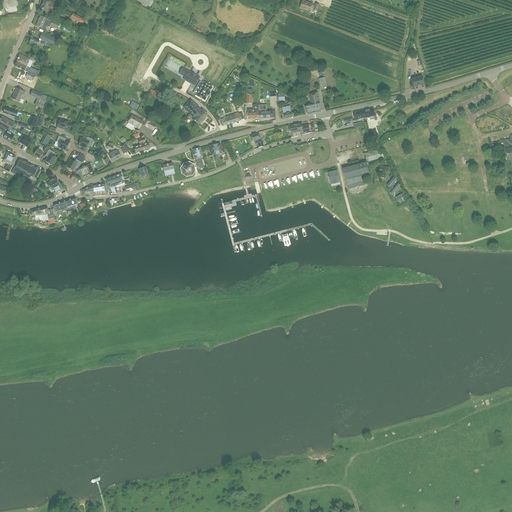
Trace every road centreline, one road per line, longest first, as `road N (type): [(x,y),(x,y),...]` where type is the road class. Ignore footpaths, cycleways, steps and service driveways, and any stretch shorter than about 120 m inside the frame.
road 1 (residential): [(74,189),(85,198),(121,195),(328,131)]
road 2 (tertiary): [(324,114),(511,64)]
